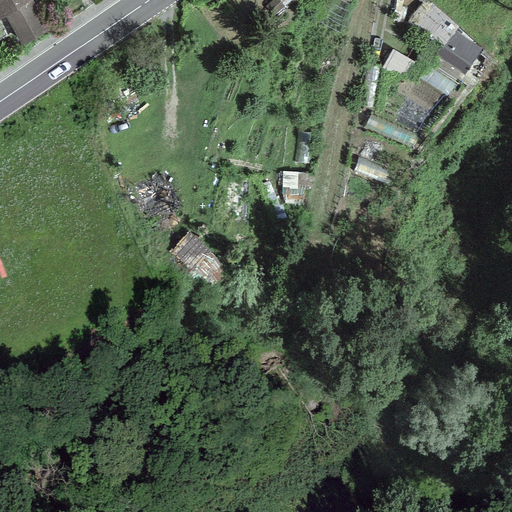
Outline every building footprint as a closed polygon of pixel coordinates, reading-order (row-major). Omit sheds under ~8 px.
[(0,0),(0,11),(2,10),(21,42),(49,26),(32,0),(0,0)] [(462,21),(432,1),(417,23),(445,41),(437,53),(466,73),(483,46),(457,29),(462,21)] [(396,45),(385,64),(406,76),(417,57),(396,45)] [(428,64),(421,78),(448,92),(455,79),(428,64)] [(137,199),(146,221),(173,210),(163,188),(137,199)] [(222,267),(199,226),(176,239),(200,280),(222,267)]
